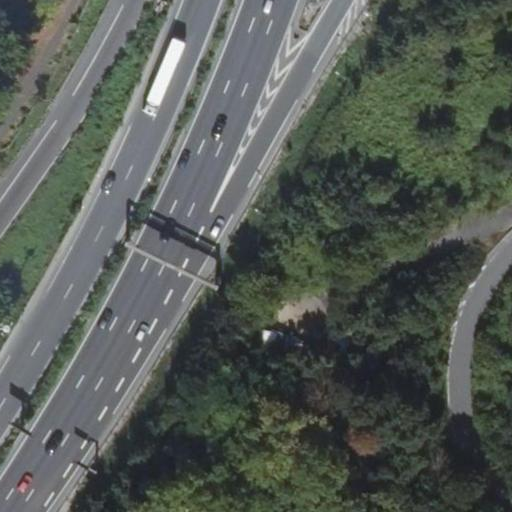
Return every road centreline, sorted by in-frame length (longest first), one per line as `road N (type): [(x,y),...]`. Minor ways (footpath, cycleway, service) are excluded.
road 1 (motorway): [(198,0),(70,289),(0,399)]
road 2 (motorway): [(12,511),(78,414),(185,217)]
road 3 (primary): [(508,511),(467,435),(461,372),(475,310),(511,257)]
road 4 (motorway): [(185,217),(251,167),(348,0)]
road 5 (trunk): [(135,0),(66,119),(0,210)]
road 6 (motorway): [(185,217),(270,0)]
